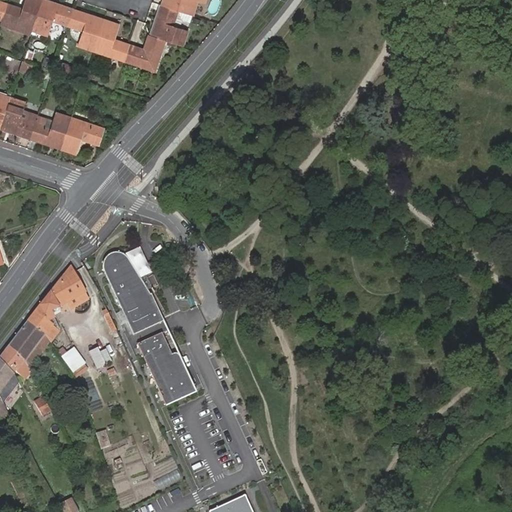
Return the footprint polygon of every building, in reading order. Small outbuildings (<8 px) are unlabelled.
[(7,4),(1,19),(32,30),(41,0),(24,0),(22,10),(7,4)] [(52,20),(68,26),(73,10),(45,0),(41,0),(32,30),(47,36),(52,20)] [(177,10),(192,15),(197,0),(162,0),(161,4),(177,10)] [(177,10),(161,4),(149,35),(166,41),(181,47),(187,30),(172,25),(174,18),(177,10)] [(77,46),(93,51),(104,20),(73,10),(68,26),(82,31),(77,46)] [(192,15),(177,10),(174,18),(190,23),(192,15)] [(123,62),(129,47),(114,42),(120,26),(104,20),(93,51),(123,62)] [(166,41),(149,35),(143,52),(129,47),(123,62),(155,73),(166,41)] [(0,126),(10,97),(0,94),(0,126)] [(26,103),(10,97),(0,126),(0,128),(30,139),(35,124),(20,119),(23,110),(26,103)] [(38,115),(23,110),(20,119),(35,124),(38,115)] [(35,124),(30,139),(61,149),(71,118),(55,113),(53,120),(50,129),(35,124)] [(50,129),(53,120),(38,115),(35,124),(50,129)] [(103,129),(71,118),(61,149),(77,155),(82,140),(97,146),(103,129)] [(150,267),(142,251),(128,258),(137,273),(150,267)] [(103,270),(104,272),(134,335),(164,321),(151,294),(150,294),(137,273),(128,258),(126,255),(124,254),(120,252),(116,252),(113,252),(111,253),(108,255),(106,257),(105,259),(103,261),(103,263),(103,265),(103,267),(103,269),(103,270)] [(70,265),(28,321),(44,334),(47,336),(51,339),(59,328),(51,312),(68,303),(85,293),(86,293),(70,265)] [(68,303),(71,308),(88,299),(85,293),(68,303)] [(28,321),(9,346),(27,366),(28,368),(36,357),(30,353),(44,334),(28,321)] [(138,344),(166,406),(197,392),(179,354),(176,353),(172,354),(162,333),(138,344)] [(30,353),(36,357),(49,340),(47,336),(44,334),(30,353)] [(9,346),(0,358),(0,360),(12,373),(15,370),(20,374),(27,366),(9,346)] [(97,347),(88,351),(96,369),(105,364),(106,365),(112,362),(105,349),(99,352),(97,347)] [(66,354),(61,357),(65,363),(78,354),(73,348),(66,354)] [(62,349),(57,352),(61,357),(66,354),(62,349)] [(84,363),(78,354),(65,363),(72,372),(83,364),(84,363)] [(0,360),(0,395),(14,377),(13,375),(12,373),(0,360)] [(75,377),(86,369),(83,364),(72,372),(75,377)] [(75,377),(61,384),(67,395),(81,388),(75,377)] [(1,400),(0,400),(0,414),(2,418),(9,415),(1,400)] [(65,511),(76,511),(81,510),(74,495),(60,502),(65,511)] [(251,511),(244,496),(244,495),(209,511),(208,511),(251,511)]
